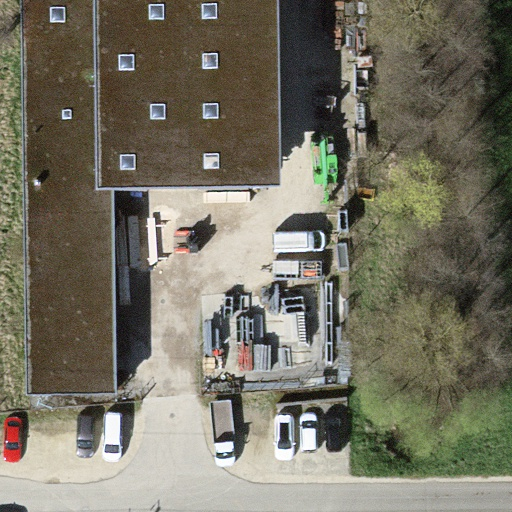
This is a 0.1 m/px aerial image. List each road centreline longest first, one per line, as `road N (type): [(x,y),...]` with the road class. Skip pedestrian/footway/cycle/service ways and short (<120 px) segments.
road 1 (unclassified): [(0,491),(57,499),(511,497)]
road 2 (unknown): [(172,186),(193,498)]
